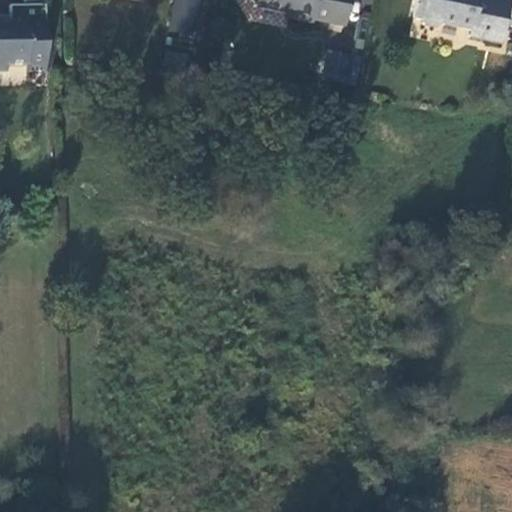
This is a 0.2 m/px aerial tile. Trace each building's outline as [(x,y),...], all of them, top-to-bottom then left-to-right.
[(190,0),(167,0),(161,31),(184,35),(190,0)] [(276,14),(279,19),(307,24),(307,20),(337,26),(341,0),(243,0),(249,8),(276,14)] [(409,0),(406,16),(413,17),(417,24),(428,26),(433,21),(462,28),(461,33),(494,40),(502,3),(487,0),(409,0)] [(41,75),(41,8),(20,8),(4,8),(4,24),(0,24),(0,65),(17,66),(20,67),(20,75),(41,75)] [(179,55),(157,51),(155,63),(177,67),(179,55)] [(353,62),(312,54),(306,82),(347,90),(353,62)]
